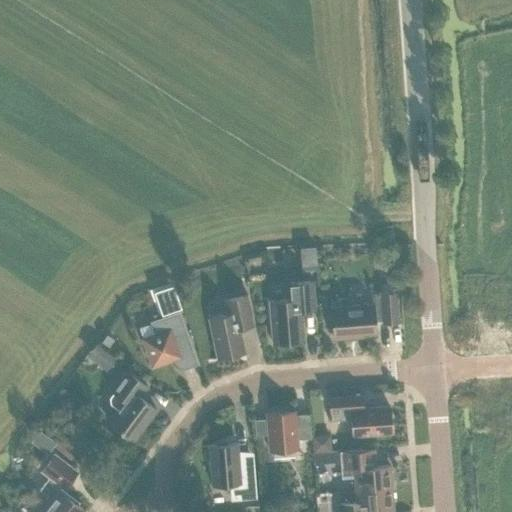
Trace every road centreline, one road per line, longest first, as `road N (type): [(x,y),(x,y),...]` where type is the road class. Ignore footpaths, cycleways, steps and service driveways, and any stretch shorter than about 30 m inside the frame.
road 1 (residential): [(132,511),(157,501),(173,443),(193,415),(226,393),(266,377),(434,366)]
road 2 (tertiary): [(434,366),(408,0)]
road 3 (tertiary): [(444,511),(434,366)]
